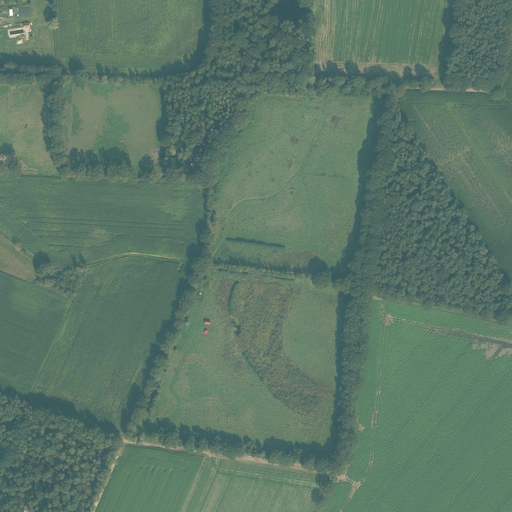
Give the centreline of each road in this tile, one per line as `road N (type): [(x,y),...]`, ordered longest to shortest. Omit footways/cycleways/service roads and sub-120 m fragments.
road 1 (track): [(511,29),(501,77),(488,90),(0,76)]
road 2 (track): [(340,472),(122,438),(0,394)]
